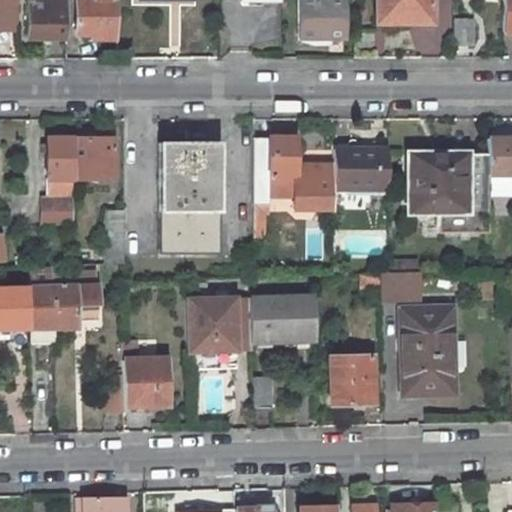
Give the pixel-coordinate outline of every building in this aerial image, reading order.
[(25,0),(25,39),(66,38),(65,0),(25,0)] [(116,39),(116,0),(115,0),(114,0),(93,0),(76,0),(76,35),(99,35),(99,39),(116,39)] [(298,0),(298,39),(343,38),(342,0),(298,0)] [(430,0),(375,0),(376,16),(398,16),(398,11),(408,11),(408,23),(430,23),(430,0)] [(511,0),(502,0),(503,33),(511,33),(511,0)] [(471,20),(455,20),(455,46),(471,46),(471,20)] [(487,175),(511,175),(511,138),(485,139),(485,153),(485,176),(487,175)] [(42,226),(72,225),(72,179),(72,139),(47,140),(47,145),(47,154),(47,197),(42,197),(42,226)] [(112,139),(72,139),(72,179),(112,179),(112,139)] [(294,139),(252,139),(253,205),(269,205),(269,197),(294,196),(294,210),(332,210),(332,190),(332,166),(294,166),(294,139)] [(217,143),(158,144),(159,254),(218,253),(217,143)] [(386,150),(332,151),(332,166),(332,190),(386,190),(386,150)] [(485,153),(407,153),(407,212),(440,212),(440,232),(488,232),(487,175),(485,176),(485,153)] [(123,212),(105,211),(105,249),(105,264),(123,264),(123,212)] [(105,249),(72,250),(71,265),(105,264),(105,249)] [(390,262),(390,273),(416,272),(416,262),(390,262)] [(332,274),(332,263),(312,263),(312,274),(332,274)] [(27,268),(28,288),(29,329),(54,328),(77,328),(77,318),(76,304),(97,303),(97,285),(94,285),(93,271),(52,273),(52,267),(27,268)] [(419,301),(418,272),(416,272),(390,273),(381,273),(381,302),(419,301)] [(380,273),(363,274),(363,287),(380,286),(380,273)] [(0,330),(8,330),(29,329),(28,288),(0,288),(0,330)] [(313,296),(248,298),(249,343),(314,341),(313,296)] [(248,298),(184,299),(185,353),(250,351),(249,343),(248,298)] [(98,318),(97,303),(76,304),(77,318),(98,318)] [(452,394),(450,309),(402,310),(402,328),(400,328),(402,390),(418,390),(418,394),(452,394)] [(55,343),(54,328),(29,329),(30,344),(55,343)] [(132,340),(121,340),(121,358),(135,357),(135,340),(132,340)] [(370,356),(328,357),(329,405),(366,404),(365,372),(371,372),(370,356)] [(121,360),(121,370),(122,407),(167,406),(166,360),(121,360)] [(122,411),(122,407),(121,370),(106,370),(100,371),(101,412),(122,411)] [(269,377),(251,378),(252,408),(270,407),(269,377)] [(4,397),(19,425),(34,417),(19,389),(4,397)] [(82,511),(123,511),(123,499),(82,499),(82,511)]
